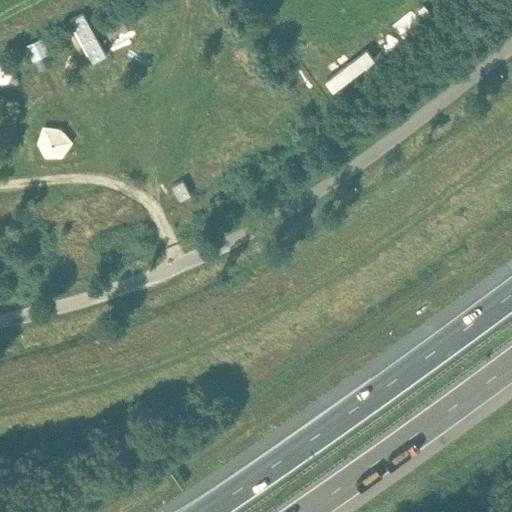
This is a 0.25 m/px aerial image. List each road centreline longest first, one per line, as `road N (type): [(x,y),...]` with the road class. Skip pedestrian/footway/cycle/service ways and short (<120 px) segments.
road 1 (motorway): [(511,293),(206,511)]
road 2 (motorway): [(306,511),(511,362)]
